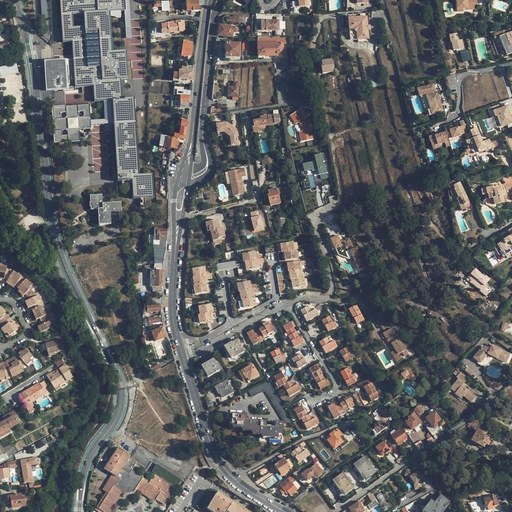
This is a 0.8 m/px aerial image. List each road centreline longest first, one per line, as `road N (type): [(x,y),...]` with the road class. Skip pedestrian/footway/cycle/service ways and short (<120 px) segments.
road 1 (residential): [(13,0),(32,62),(58,247),(120,387),(118,414),(85,465),(79,511)]
road 2 (residential): [(337,511),(496,396)]
road 3 (unknown): [(236,480),(389,400)]
road 4 (tertiary): [(192,132),(208,0)]
road 5 (tertiary): [(202,419),(229,473),(284,511)]
road 6 (residential): [(313,401),(333,393),(335,383),(285,303)]
road 7 (residential): [(285,303),(332,291),(313,217)]
